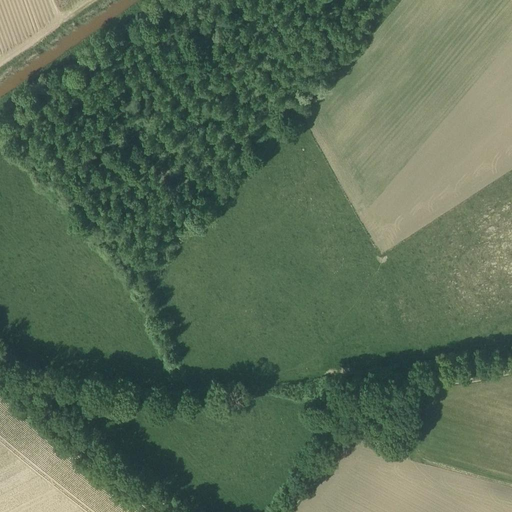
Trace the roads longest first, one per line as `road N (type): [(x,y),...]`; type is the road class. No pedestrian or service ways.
road 1 (track): [(290,511),(371,397),(390,385),(511,372)]
road 2 (track): [(173,511),(105,465),(0,370)]
road 3 (track): [(0,108),(146,0)]
